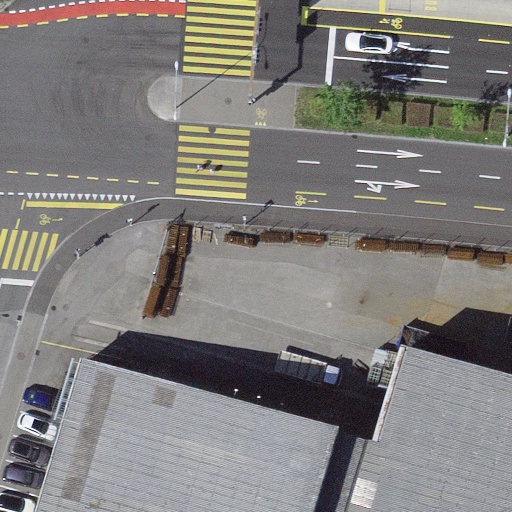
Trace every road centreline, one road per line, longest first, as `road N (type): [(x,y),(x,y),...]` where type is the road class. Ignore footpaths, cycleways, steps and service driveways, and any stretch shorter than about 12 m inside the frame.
road 1 (primary): [(43,137),(213,163),(511,188)]
road 2 (primary): [(511,73),(219,49),(63,47)]
road 3 (residential): [(43,137),(0,300)]
